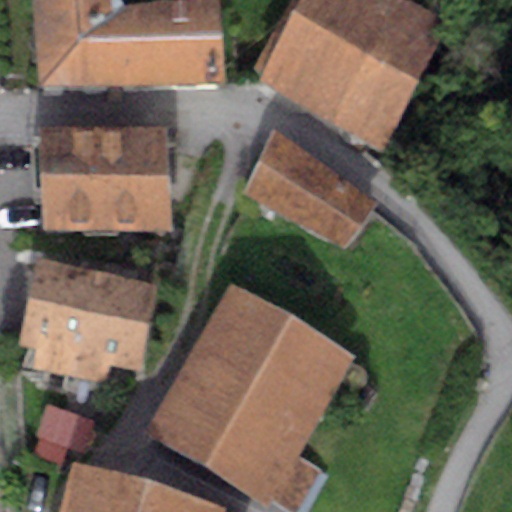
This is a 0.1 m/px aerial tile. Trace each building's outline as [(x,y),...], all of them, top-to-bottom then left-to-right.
[(32,0),(40,98),(226,96),(219,10),(127,19),(115,0),(32,0)] [(449,40),(376,0),(296,0),(251,81),(385,155),(449,40)] [(165,137),(38,142),(47,242),(175,242),(165,137)] [(378,203),(277,144),(246,196),(347,255),(378,203)] [(157,295),(37,269),(19,354),(33,357),(30,375),(103,391),(108,371),(140,378),(157,295)] [(352,364),(231,290),(143,442),(266,511),(268,511),(274,503),(290,511),(305,511),(326,477),(298,459),(352,364)] [(92,426),(55,411),(35,461),(72,476),(92,426)] [(194,511),(73,482),(65,511),(194,511)]
